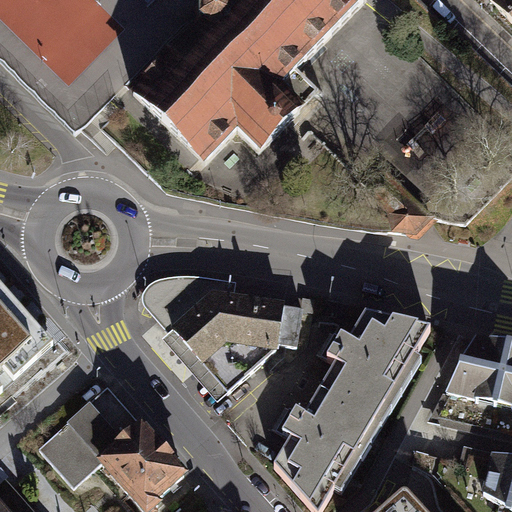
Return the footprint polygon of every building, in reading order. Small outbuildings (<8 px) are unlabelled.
[(191,30),(161,0),(0,0),(0,64),(78,142),(191,30)] [(212,0),(212,2),(209,2),(199,11),(200,24),(202,26),(133,96),(206,166),(237,135),(259,156),(318,95),(297,74),(367,2),(364,0),(212,0)] [(511,9),(499,23),(511,35),(511,9)] [(389,218),(392,240),(418,244),(427,235),(438,223),(385,172),(375,183),(365,194),(389,218)] [(168,335),(162,342),(217,406),(278,354),(278,349),(296,353),(303,313),(232,301),(235,287),(217,284),(202,282),(188,280),(171,281),(156,284),(147,290),(142,298),(143,308),(168,335)] [(0,390),(52,345),(0,285),(0,390)] [(323,511),(432,331),(362,312),(347,340),(337,334),(322,358),(332,363),(301,415),(292,409),(278,433),(287,438),(270,467),(311,511),(323,511)] [(511,346),(474,337),(427,423),(511,443),(511,346)] [(140,424),(109,389),(88,407),(79,397),(49,423),(59,433),(38,451),(74,491),(102,466),(98,461),(140,424)] [(161,500),(190,475),(142,421),(140,424),(98,461),(102,466),(142,511),(154,511),(165,504),(161,500)] [(511,511),(511,460),(490,456),(479,494),(504,511),(511,511)] [(31,511),(7,486),(0,493),(0,511),(31,511)] [(417,511),(410,504),(405,502),(400,504),(390,511),(417,511)]
